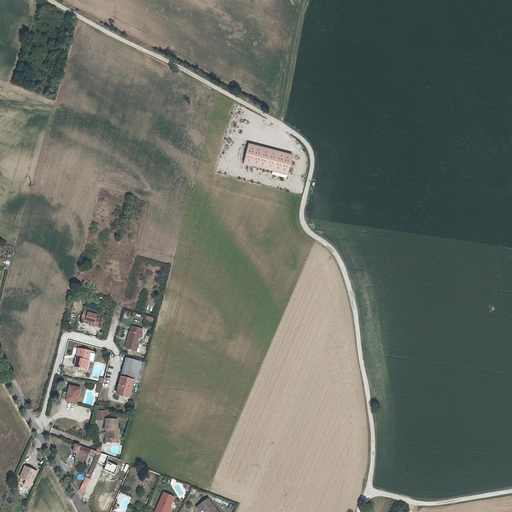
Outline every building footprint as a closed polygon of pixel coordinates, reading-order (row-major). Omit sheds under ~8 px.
[(293,154),(248,143),(243,163),(288,174),(293,154)] [(94,323),(93,324),(97,325),(99,318),(96,317),(97,314),(84,311),(81,319),(90,322),(94,323)] [(138,338),(140,337),(141,333),(142,329),(132,326),(130,330),(129,330),(128,337),(129,338),(128,340),(127,340),(125,348),(136,351),(138,343),(137,343),(138,338)] [(91,351),(81,349),(79,358),(77,357),(75,366),(87,369),(91,351)] [(142,368),(143,362),(127,357),(125,364),(142,368)] [(121,377),(133,380),(138,381),(142,368),(125,364),(121,377)] [(129,396),(133,380),(121,377),(117,394),(124,396),(124,395),(129,396)] [(71,386),(68,394),(69,395),(68,401),(77,403),(81,389),(71,386)] [(98,421),(106,421),(106,420),(107,420),(107,417),(107,413),(107,412),(98,412),(98,421)] [(106,443),(112,443),(112,440),(118,441),(118,436),(120,436),(120,430),(117,430),(118,421),(116,421),(108,420),(107,420),(106,420),(106,421),(106,429),(108,429),(108,432),(107,432),(106,443)] [(103,453),(77,445),(76,451),(79,453),(77,460),(87,463),(91,452),(98,455),(95,462),(89,474),(93,476),(99,463),(103,453)] [(28,480),(26,485),(31,487),(38,470),(28,465),(22,477),(28,480)] [(86,493),(88,487),(91,480),(87,478),(84,485),(81,491),(86,493)] [(175,496),(165,491),(154,511),(163,511),(168,504),(171,505),(175,496)] [(198,505),(201,510),(204,508),(207,511),(209,511),(219,511),(220,511),(209,497),(198,505)]
